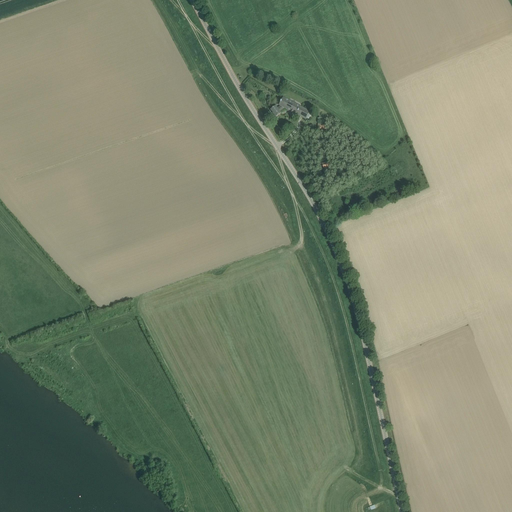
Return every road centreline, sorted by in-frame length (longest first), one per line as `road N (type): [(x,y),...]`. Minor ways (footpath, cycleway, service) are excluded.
road 1 (track): [(178,0),(310,226),(342,304),(381,481),(357,498),(353,511)]
road 2 (tertiary): [(402,511),(335,245),(192,0)]
road 3 (track): [(0,218),(89,307)]
